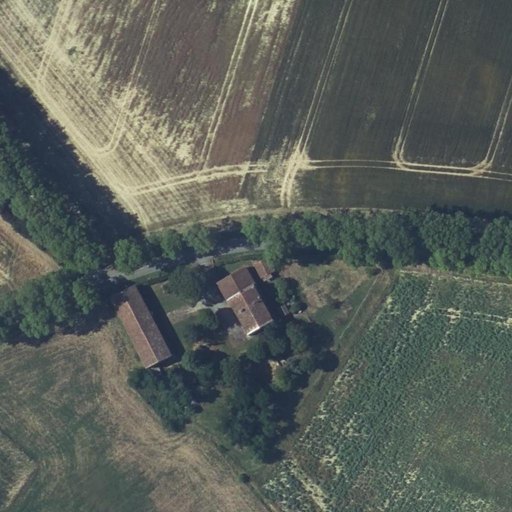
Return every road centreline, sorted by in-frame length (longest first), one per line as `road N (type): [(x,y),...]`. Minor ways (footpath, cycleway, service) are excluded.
road 1 (secondary): [(0,320),(148,266),(264,240),(366,236),(511,255)]
road 2 (track): [(251,511),(200,441),(197,424),(227,336),(196,252)]
